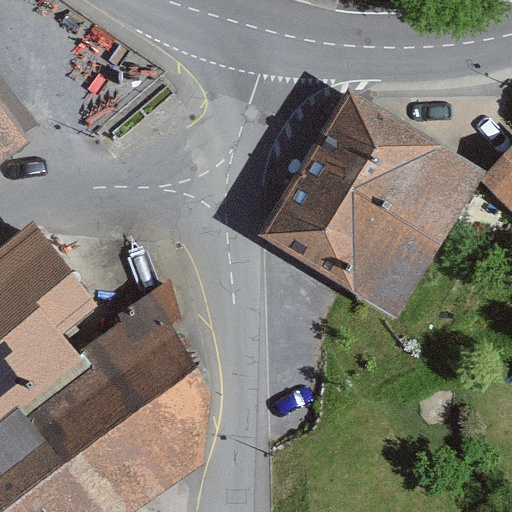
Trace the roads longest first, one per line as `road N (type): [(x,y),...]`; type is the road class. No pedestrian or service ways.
road 1 (residential): [(235,511),(242,391),(228,245)]
road 2 (tertiary): [(511,35),(423,47),(333,44),(266,30)]
road 3 (residential): [(0,210),(57,192),(139,188)]
road 4 (residential): [(233,150),(266,30)]
